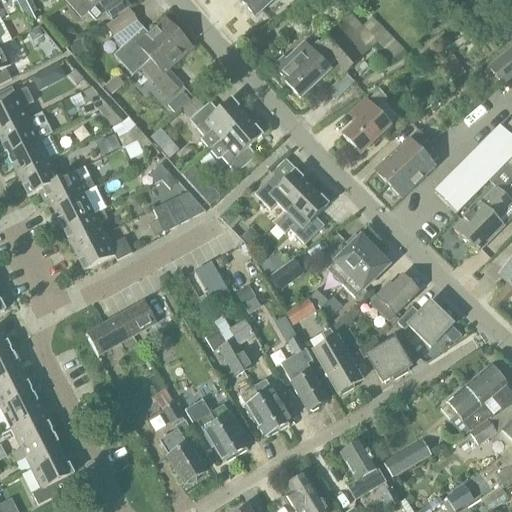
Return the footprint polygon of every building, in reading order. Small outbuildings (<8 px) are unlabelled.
[(21,13),(28,9),(23,0),(14,0),(21,13)] [(83,0),(91,8),(86,13),(95,23),(120,0),(83,0)] [(240,0),(238,2),(254,20),(275,0),(240,0)] [(28,9),(21,13),(27,26),(35,22),(28,9)] [(130,13),(109,28),(117,39),(138,24),(130,13)] [(321,67),(323,66),(329,60),(343,76),(358,62),(357,61),(385,35),(371,20),(361,29),(351,18),(333,35),(332,34),(318,48),(320,51),(314,56),(303,45),(286,62),(283,59),(271,70),(285,83),(283,84),(299,102),(321,81),(328,74),(321,67)] [(131,78),(139,71),(177,36),(163,21),(138,45),(133,39),(112,58),(131,78)] [(66,30),(56,39),(63,47),(75,41),(66,30)] [(191,51),(177,36),(139,71),(167,101),(181,89),(167,73),(191,51)] [(415,53),(422,65),(449,49),(442,37),(415,53)] [(511,46),(485,69),(501,87),(511,77),(511,46)] [(0,49),(0,86),(11,81),(5,70),(10,68),(0,49)] [(439,66),(451,84),(464,75),(452,57),(439,66)] [(82,81),(74,72),(67,79),(75,88),(82,81)] [(40,74),(31,79),(38,93),(47,88),(40,74)] [(115,77),(103,89),(110,97),(123,85),(115,77)] [(0,109),(0,135),(28,121),(22,110),(33,105),(26,90),(14,96),(16,101),(0,109)] [(363,118),(342,138),(359,157),(389,129),(374,112),(386,101),(378,92),(366,99),(355,109),(363,118)] [(189,104),(181,95),(167,108),(174,117),(189,104)] [(89,103),(97,112),(104,106),(96,97),(89,103)] [(208,105),(202,110),(189,122),(188,122),(203,140),(200,142),(209,152),(218,143),(245,120),(230,103),(217,114),(208,105)] [(104,106),(97,112),(105,121),(112,115),(104,106)] [(217,161),(220,160),(235,177),(255,159),(247,150),(260,138),(245,120),(218,143),(209,152),(217,161)] [(38,142),(28,121),(0,135),(0,144),(6,158),(38,142)] [(511,122),(502,133),(511,142),(511,122)] [(127,135),(136,144),(143,138),(134,129),(127,135)] [(454,215),(455,216),(511,158),(511,142),(502,133),(499,129),(434,194),(447,208),(447,209),(454,216),(454,215)] [(149,140),(157,149),(167,140),(160,132),(149,140)] [(413,137),(397,152),(374,173),(387,187),(420,156),(418,155),(416,153),(422,147),(413,137)] [(151,147),(143,138),(136,144),(144,153),(151,147)] [(6,158),(17,178),(48,162),(38,142),(6,158)] [(425,149),(418,155),(420,156),(387,187),(401,201),(434,171),(430,166),(436,160),(425,149)] [(58,182),(48,162),(17,178),(27,199),(37,194),(42,192),(58,182)] [(152,174),(160,183),(168,177),(159,168),(152,174)] [(49,205),(52,212),(94,191),(84,170),(58,182),(42,192),(37,194),(44,208),(49,205)] [(285,216),(310,191),(293,174),(281,186),(272,178),(253,197),(269,213),(276,206),(285,216)] [(176,186),(168,177),(160,183),(169,192),(176,186)] [(495,190),(453,233),(476,256),(502,229),(495,222),(511,206),(495,190)] [(104,211),(94,191),(52,212),(62,232),(102,212),(104,211)] [(220,198),(213,191),(208,191),(201,198),(210,208),(220,198)] [(310,191),(285,216),(294,225),(287,232),(303,248),(323,229),(314,220),(327,208),(310,191)] [(187,195),(152,211),(164,235),(204,213),(187,195)] [(102,212),(62,232),(73,253),(104,237),(98,225),(106,221),(102,212)] [(256,239),(249,231),(240,240),(247,248),(256,239)] [(109,248),(104,237),(73,253),(83,274),(113,258),(116,263),(131,256),(123,241),(109,248)] [(331,278),(340,287),(373,255),(359,241),(357,242),(353,238),(345,246),(349,250),(334,265),(339,270),(331,278)] [(387,269),(373,255),(340,287),(353,301),(361,293),(362,293),(387,269)] [(270,260),(260,268),(266,277),(276,269),(270,260)] [(511,288),(511,263),(499,277),(511,288)] [(292,264),(268,282),(278,295),(302,277),(292,264)] [(369,306),(388,325),(394,318),(395,318),(417,295),(400,279),(388,292),(385,289),(375,299),(369,306)] [(243,309),(256,301),(247,287),(235,295),(243,309)] [(320,312),(323,309),(331,301),(319,290),(309,300),(320,312)] [(332,300),(331,301),(323,309),(332,318),(341,309),(332,300)] [(306,302),(285,316),(292,328),(314,314),(306,302)] [(139,303),(119,314),(133,338),(153,327),(139,303)] [(412,309),(397,325),(404,332),(408,328),(430,350),(451,327),(449,325),(451,323),(439,312),(437,314),(429,305),(419,316),(412,309)] [(94,359),(133,338),(119,314),(81,335),(94,359)] [(215,329),(226,347),(234,342),(238,348),(254,339),(244,322),(229,331),(225,324),(215,329)] [(335,337),(347,356),(359,348),(347,329),(335,337)] [(313,354),(337,396),(340,395),(341,397),(353,390),(352,388),(360,383),(336,341),(329,331),(321,336),(327,346),(313,354)] [(0,358),(10,354),(0,333),(0,332),(0,358)] [(296,337),(286,344),(294,358),(304,351),(296,337)] [(366,359),(382,385),(392,379),(394,382),(408,374),(406,371),(409,370),(393,343),(380,350),(375,340),(358,352),(363,361),(366,359)] [(217,352),(226,366),(242,355),(238,348),(234,342),(226,347),(217,352)] [(0,384),(21,374),(10,354),(0,358),(0,384)] [(251,369),(242,355),(226,366),(234,379),(251,369)] [(327,402),(305,366),(305,364),(285,376),(291,386),(290,386),(306,414),(309,412),(312,414),(318,410),(318,407),(327,402)] [(511,396),(504,388),(489,369),(485,365),(441,402),(466,432),(497,409),(499,411),(511,400),(511,396)] [(21,374),(0,384),(0,410),(31,395),(21,374)] [(289,428),(287,425),(289,424),(280,409),(282,407),(273,393),(271,394),(265,383),(252,391),(278,434),(289,428)] [(162,390),(152,396),(170,427),(181,421),(162,390)] [(278,434),(252,391),(238,398),(245,409),(243,411),(252,425),(254,425),(263,440),(267,438),(268,440),(278,434)] [(41,415),(31,395),(0,410),(0,411),(10,431),(41,415)] [(222,465),(226,462),(227,464),(235,459),(209,416),(203,405),(202,404),(184,415),(197,438),(201,435),(210,451),(212,450),(222,465)] [(246,453),(245,451),(247,449),(238,435),(240,433),(232,418),(229,419),(223,408),(209,416),(235,459),(236,460),(246,453)] [(41,415),(10,431),(20,451),(52,436),(41,415)] [(511,446),(511,445),(511,422),(500,434),(511,446)] [(177,433),(158,444),(168,460),(184,487),(186,486),(190,488),(196,484),(196,480),(204,475),(188,447),(186,448),(182,441),(191,435),(184,423),(174,429),(177,433)] [(487,424),(469,437),(477,448),(495,436),(487,424)] [(52,436),(20,451),(11,456),(16,465),(25,460),(30,472),(62,456),(52,436)] [(346,488),(352,499),(355,503),(385,485),(377,471),(360,444),(340,457),(355,483),(346,488)] [(405,455),(385,467),(392,479),(412,467),(405,455)] [(62,456),(30,472),(41,493),(72,477),(62,456)] [(511,465),(495,476),(502,487),(511,480),(511,465)] [(305,478),(287,489),(290,494),(284,497),(292,511),(324,511),(318,502),(319,502),(305,478)] [(481,503),(486,511),(489,511),(507,501),(500,490),(481,503)] [(391,491),(381,497),(389,511),(399,505),(391,491)] [(453,511),(458,511),(464,508),(455,493),(445,499),(453,511)]
